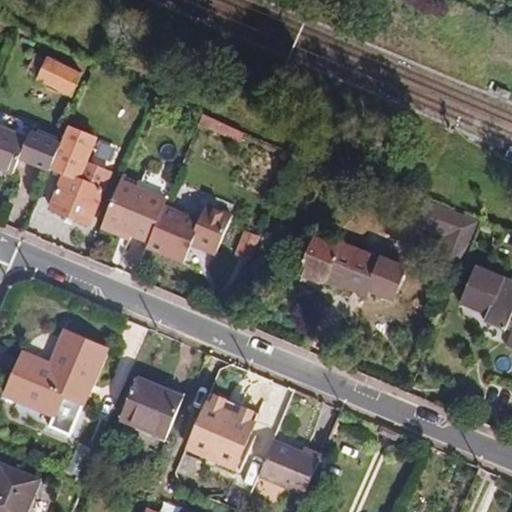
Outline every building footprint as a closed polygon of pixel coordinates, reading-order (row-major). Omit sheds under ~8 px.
[(0,31),(8,36),(14,24),(0,17),(0,31)] [(81,77),(48,61),(39,79),(71,95),(81,77)] [(204,115),(199,125),(240,143),(246,131),(204,115)] [(96,138),(68,127),(51,169),(64,174),(50,209),(88,225),(110,174),(85,163),(96,138)] [(0,128),(0,168),(14,174),(28,140),(0,128)] [(147,171),(142,181),(144,182),(141,190),(167,200),(175,183),(147,171)] [(144,182),(125,174),(102,227),(120,235),(122,232),(150,243),(167,200),(141,190),(144,182)] [(480,223),(432,203),(422,226),(447,236),(439,254),(462,264),(480,223)] [(200,221),(165,206),(150,243),(148,248),(184,263),(192,245),(215,254),(231,216),(207,206),(200,221)] [(250,261),(260,238),(246,232),(236,256),(250,261)] [(316,239),(301,274),(304,275),(316,280),(320,283),(322,278),(326,279),(325,281),(342,288),(344,282),(368,292),(369,288),(380,262),(340,245),(338,248),(316,239)] [(380,262),(369,288),(383,294),(395,266),(381,261),(380,262)] [(511,281),(477,267),(461,304),(488,315),(485,322),(506,331),(511,319),(511,318),(511,332),(505,350),(511,352),(511,281)] [(314,286),(316,280),(304,275),(301,281),(314,286)] [(365,298),(368,292),(344,282),(342,288),(365,298)] [(23,352),(5,395),(54,416),(63,396),(84,405),(108,348),(66,330),(51,364),(23,352)] [(120,419),(166,439),(184,397),(138,377),(120,419)] [(208,400),(192,436),(237,455),(252,419),(208,400)] [(274,441),(259,477),(305,496),(320,461),(274,441)] [(0,465),(0,511),(26,511),(40,480),(1,464),(0,465)]
